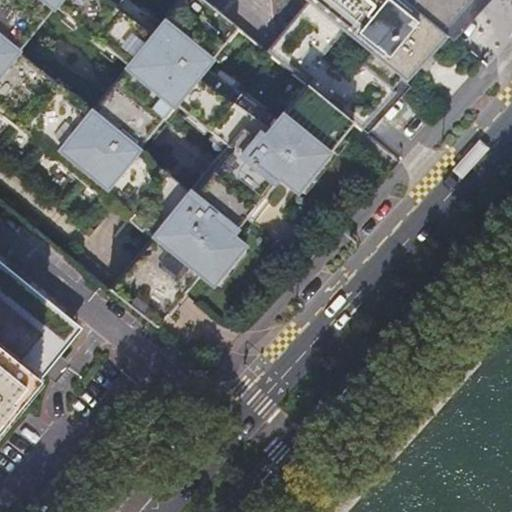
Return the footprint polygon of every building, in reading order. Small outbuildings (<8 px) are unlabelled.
[(129,264),(109,289),(155,326),(173,304),(184,291),(197,274),(210,284),(242,246),(230,235),(277,178),(295,192),(351,123),(305,85),(276,120),(203,68),(235,28),(200,0),(180,0),(159,25),(125,0),(0,0),(0,115),(112,208),(115,204),(153,235),(129,264)] [(298,0),(305,5),(279,38),(266,53),(305,85),(351,123),(359,130),(369,117),(400,80),(404,84),(431,52),(427,48),(429,46),(431,44),(435,47),(444,36),(400,0),(298,0)] [(400,0),(444,36),(445,35),(472,2),(468,0),(400,0)] [(475,5),(472,2),(445,35),(446,35),(447,34),(449,36),(475,5)] [(0,417),(38,372),(0,341),(0,306),(55,351),(76,325),(0,264),(0,417)] [(0,341),(38,372),(55,351),(0,306),(0,341)]
